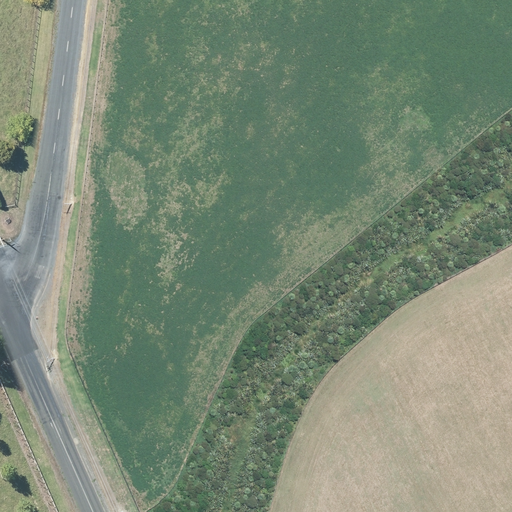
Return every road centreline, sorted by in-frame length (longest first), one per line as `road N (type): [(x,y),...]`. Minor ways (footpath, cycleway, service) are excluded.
road 1 (unclassified): [(71,0),(38,254),(24,285),(1,302)]
road 2 (unclassified): [(1,302),(93,511)]
